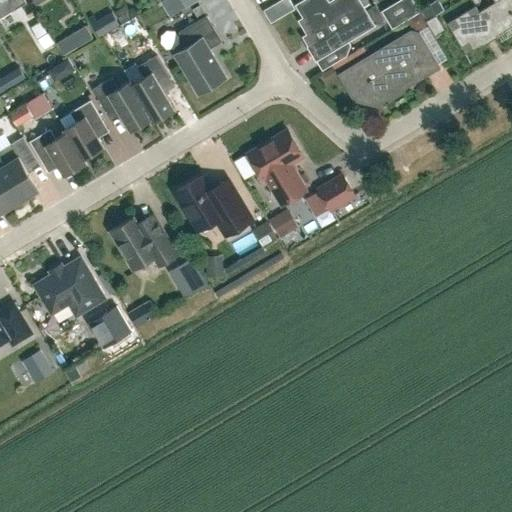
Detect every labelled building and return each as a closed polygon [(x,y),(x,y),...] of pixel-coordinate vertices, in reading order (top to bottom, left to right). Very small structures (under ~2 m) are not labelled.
[(0,0),(0,16),(25,2),(23,0),(0,0)] [(284,0),(270,0),(257,8),(265,20),(288,6),(284,0)] [(303,17),(299,20),(313,43),(308,46),(316,60),(374,25),(359,0),(331,0),(329,2),(327,0),(302,0),(296,4),(303,17)] [(408,19),(420,12),(413,0),(398,0),(381,10),(392,27),(407,18),(408,19)] [(511,0),(494,0),(495,1),(479,11),(475,6),(447,22),(466,53),(511,25),(511,0)] [(94,34),(115,23),(109,11),(88,22),(94,34)] [(426,20),(435,36),(445,29),(436,14),(426,20)] [(175,53),(199,93),(226,76),(209,48),(222,41),(207,15),(179,31),(188,45),(175,53)] [(376,105),(387,99),(389,91),(397,85),(405,87),(416,81),(417,76),(422,77),(440,67),(419,32),(411,30),(339,74),(354,100),(376,105)] [(63,55),(74,48),(67,36),(55,43),(63,55)] [(132,83),(151,116),(151,117),(153,120),(174,107),(160,85),(171,79),(156,55),(137,66),(144,76),(132,83)] [(151,116),(132,83),(130,80),(117,87),(111,77),(92,88),(107,112),(117,106),(131,129),(151,117),(151,116)] [(67,131),(83,158),(83,157),(103,145),(93,127),(103,121),(91,100),(70,112),(76,121),(64,128),(66,132),(67,131)] [(26,103),(10,113),(17,125),(34,115),(26,103)] [(83,157),(83,158),(67,131),(66,132),(56,138),(50,129),(30,141),(43,162),(53,155),(64,173),(85,161),(83,157)] [(272,188),(271,192),(276,199),(279,201),(281,204),(306,190),(290,163),(303,155),(288,129),(248,152),(264,179),(266,178),(272,188)] [(0,174),(16,202),(39,188),(25,166),(37,159),(23,136),(0,149),(0,174)] [(0,211),(16,202),(0,174),(0,211)] [(252,218),(236,190),(228,178),(212,188),(203,174),(176,191),(198,229),(216,218),(226,234),(252,218)] [(319,188),(319,189),(305,198),(315,216),(330,207),(331,209),(355,194),(343,174),(319,188)] [(283,205),(262,218),(274,237),(295,224),(283,205)] [(178,253),(165,231),(154,213),(138,222),(134,216),(110,230),(133,269),(153,257),(158,265),(178,253)] [(169,270),(181,291),(185,298),(208,284),(208,283),(192,256),(189,258),(169,270)] [(104,297),(80,257),(35,284),(52,312),(69,301),(76,314),(104,297)] [(103,273),(99,275),(110,294),(114,291),(103,273)] [(129,313),(136,325),(158,312),(151,300),(129,313)] [(0,342),(9,337),(13,343),(31,332),(13,302),(0,310),(0,342)] [(131,330),(117,306),(103,314),(105,317),(95,324),(107,344),(131,330)] [(17,359),(30,381),(49,369),(35,347),(17,359)]
